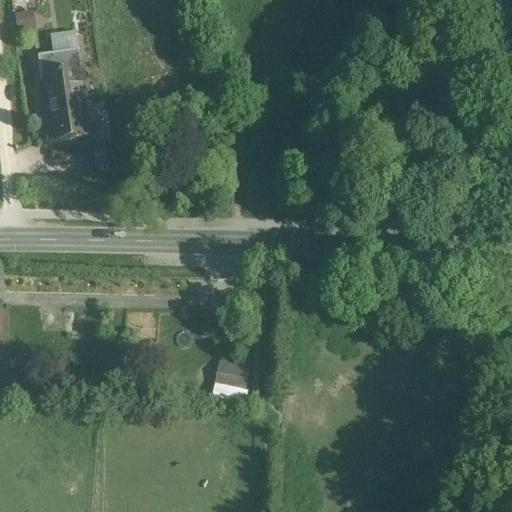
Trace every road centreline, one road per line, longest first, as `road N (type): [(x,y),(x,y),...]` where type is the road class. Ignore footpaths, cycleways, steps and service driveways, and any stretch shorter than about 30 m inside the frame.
road 1 (secondary): [(511,259),(272,242),(0,240)]
road 2 (track): [(262,511),(273,225)]
road 3 (track): [(310,225),(434,0)]
